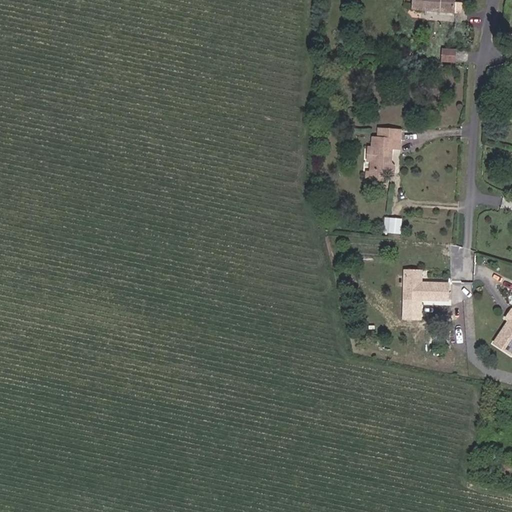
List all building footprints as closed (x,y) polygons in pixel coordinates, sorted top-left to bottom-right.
[(456,14),(456,0),(414,0),(414,12),(456,14)] [(458,67),(459,54),(447,54),(446,66),(458,67)] [(394,165),(395,150),(398,145),(399,141),(404,142),(404,133),(381,132),(380,140),(375,139),(374,152),(374,162),(373,173),(388,174),(397,175),(398,168),(394,165)] [(387,182),(388,174),(373,173),(367,176),(367,180),(387,182)] [(391,233),(401,234),(402,221),(392,221),(391,233)] [(403,299),(446,299),(446,283),(418,283),(418,271),(403,271),(403,299)] [(369,306),(369,298),(369,285),(359,285),(359,306),(369,306)] [(511,319),(495,343),(511,354),(511,319)] [(511,459),(498,457),(494,477),(511,481),(511,459)]
